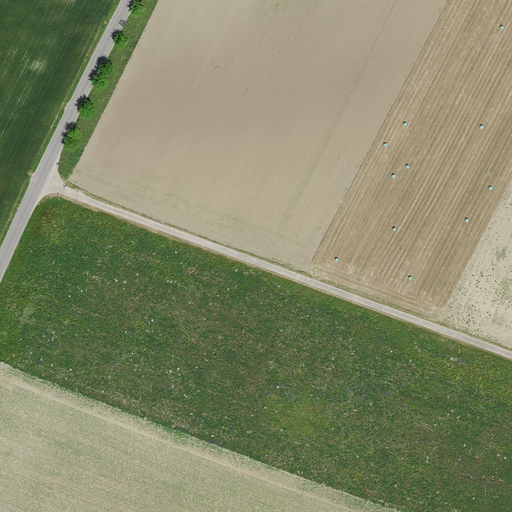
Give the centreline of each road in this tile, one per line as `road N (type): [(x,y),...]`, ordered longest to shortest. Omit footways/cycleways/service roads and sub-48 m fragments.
road 1 (track): [(38,182),(511,355)]
road 2 (tertiary): [(0,268),(129,0)]
